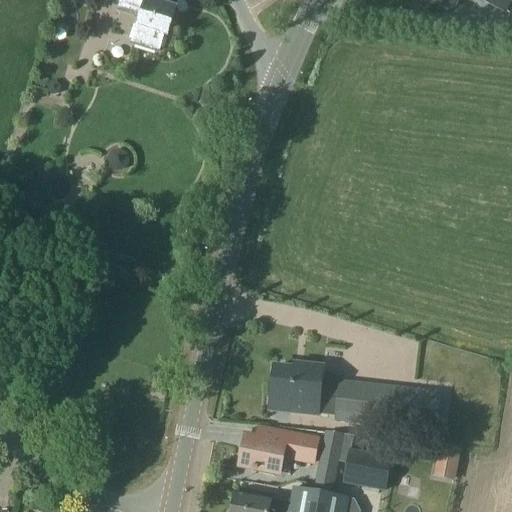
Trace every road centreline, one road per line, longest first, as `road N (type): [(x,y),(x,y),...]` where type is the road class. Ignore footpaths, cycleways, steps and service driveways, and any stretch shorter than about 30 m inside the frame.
road 1 (secondary): [(169,511),(224,254),(284,67)]
road 2 (tertiary): [(116,511),(0,432)]
